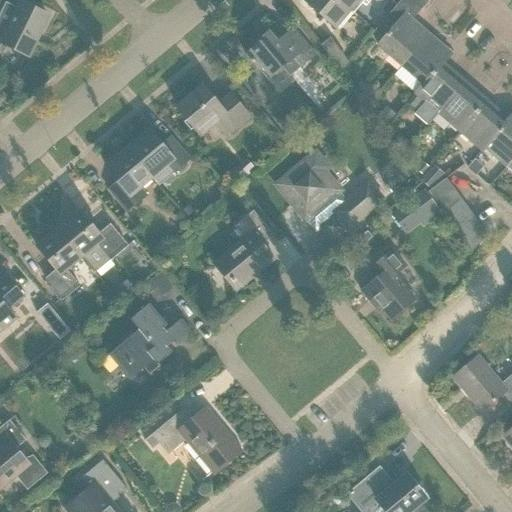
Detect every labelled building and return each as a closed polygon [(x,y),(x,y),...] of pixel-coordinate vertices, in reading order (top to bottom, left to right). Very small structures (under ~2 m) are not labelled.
[(303,0),(336,28),(350,11),(337,0),(303,0)] [(371,0),(337,0),(350,11),(359,1),(365,7),(370,0),(371,0),(372,0),(371,0)] [(412,20),(421,10),(409,0),(402,0),(390,15),(399,22),(378,46),(402,66),(428,35),(412,20)] [(409,0),(421,10),(429,0),(409,0)] [(18,9),(6,2),(0,13),(0,47),(2,43),(28,56),(48,16),(21,3),(18,9)] [(315,55),(293,28),(276,42),(268,31),(256,42),(257,44),(245,54),(258,70),(262,67),(271,78),(291,61),(298,69),(315,55)] [(442,63),(443,63),(451,54),(428,35),(402,66),(423,85),(424,85),(442,63)] [(339,70),(348,61),(330,38),(320,44),(339,70)] [(464,82),(443,63),(442,63),(424,85),(423,85),(407,104),(415,112),(414,114),(427,126),(438,113),(464,82)] [(460,132),(486,101),(464,82),(438,113),(460,132)] [(218,105),(202,86),(177,108),(200,136),(215,123),(226,135),(249,116),(231,95),(218,105)] [(508,119),(486,101),(460,132),(482,151),(490,142),(489,142),(508,119)] [(511,161),(511,159),(511,114),(508,119),(489,142),(490,142),(511,161)] [(127,149),(151,178),(163,168),(170,176),(189,160),(170,138),(161,146),(149,131),(127,149)] [(139,188),(151,178),(127,149),(106,167),(118,182),(108,189),(126,212),(146,196),(139,188)] [(335,198),(341,192),(313,159),(276,186),(312,229),(316,226),(331,244),(346,231),(348,235),(388,202),(370,178),(338,201),(335,198)] [(422,162),(416,169),(422,174),(428,167),(422,162)] [(444,175),(433,165),(420,180),(431,189),(444,175)] [(435,201),(453,188),(446,179),(428,191),(435,201)] [(442,210),(460,197),(453,188),(435,201),(442,210)] [(422,228),(442,213),(424,189),(390,213),(405,234),(419,224),(422,228)] [(449,219),(466,206),(460,197),(442,210),(449,219)] [(456,229),(473,216),(466,206),(449,219),(456,229)] [(57,228),(82,258),(95,273),(110,260),(127,246),(110,225),(99,234),(79,210),(57,228)] [(235,290),(274,258),(262,244),(273,235),(253,211),(234,227),(244,239),(214,264),(235,290)] [(462,238),(480,225),(473,216),(456,229),(462,238)] [(480,225),(462,238),(472,251),(487,234),(480,225)] [(66,271),(82,258),(57,228),(36,247),(56,270),(45,279),(62,300),(79,286),(66,271)] [(415,300),(394,275),(405,266),(392,251),(376,264),(383,273),(361,291),(370,303),(374,299),(391,320),(415,300)] [(162,295),(172,287),(160,271),(141,286),(148,294),(156,288),(162,295)] [(0,332),(16,319),(8,309),(23,296),(4,273),(0,276),(0,332)] [(125,310),(142,296),(137,289),(120,303),(125,310)] [(169,328),(149,304),(130,320),(138,330),(108,355),(130,380),(153,360),(157,365),(172,353),(169,349),(191,331),(181,319),(169,328)] [(66,322),(58,311),(48,319),(56,329),(66,322)] [(511,374),(500,384),(477,356),(453,377),(482,412),(501,396),(509,405),(511,402),(511,374)] [(194,420),(184,408),(151,435),(168,455),(184,442),(210,474),(241,448),(208,409),(194,420)] [(21,460),(14,451),(26,441),(9,420),(0,427),(0,489),(15,476),(27,490),(47,473),(32,455),(21,460)] [(511,428),(502,436),(511,448),(511,428)] [(65,511),(121,511),(113,502),(128,490),(102,461),(80,479),(90,491),(65,511)] [(394,484),(379,466),(345,494),(360,511),(374,511),(381,507),(385,511),(410,511),(426,499),(406,474),(394,484)]
